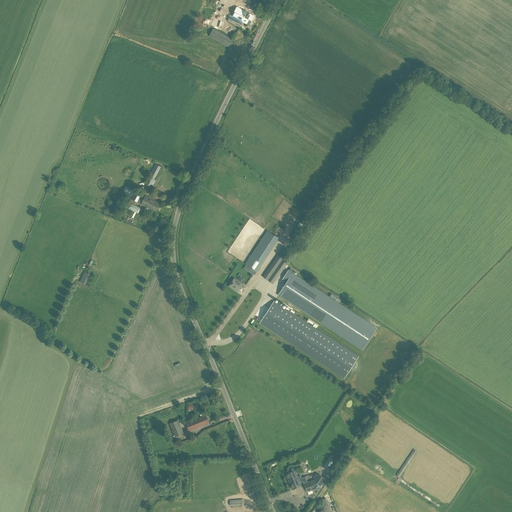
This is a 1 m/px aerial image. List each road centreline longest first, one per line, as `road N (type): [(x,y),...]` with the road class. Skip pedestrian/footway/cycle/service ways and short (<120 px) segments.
road 1 (tertiary): [(272,511),(173,279),(170,243),(280,0)]
road 2 (track): [(0,412),(79,435),(222,386)]
